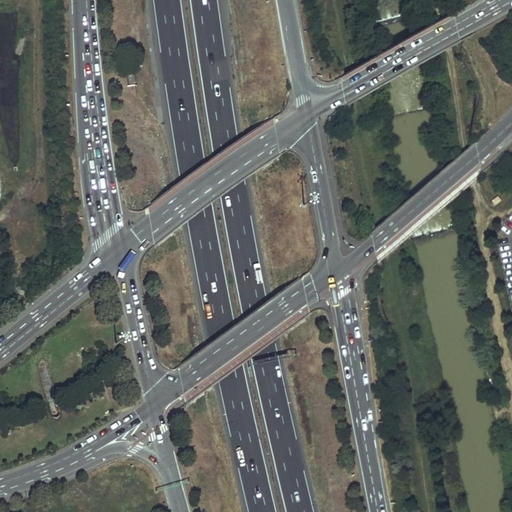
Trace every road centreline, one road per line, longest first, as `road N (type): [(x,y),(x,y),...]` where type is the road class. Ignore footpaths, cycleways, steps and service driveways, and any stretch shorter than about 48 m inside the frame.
road 1 (motorway): [(167,0),(205,245),(263,511)]
road 2 (motorway): [(300,511),(241,237),(204,0)]
road 3 (motorway): [(85,0),(99,150),(119,252)]
road 4 (motorway): [(381,511),(336,272)]
road 5 (primary): [(508,0),(306,115)]
road 6 (primary): [(306,115),(119,252)]
road 7 (primary): [(336,272),(511,123)]
road 8 (primary): [(157,404),(336,272)]
road 9 (primary): [(336,272),(306,115)]
road 10 (primary): [(119,252),(157,404)]
road 11 (primary): [(119,252),(0,349)]
